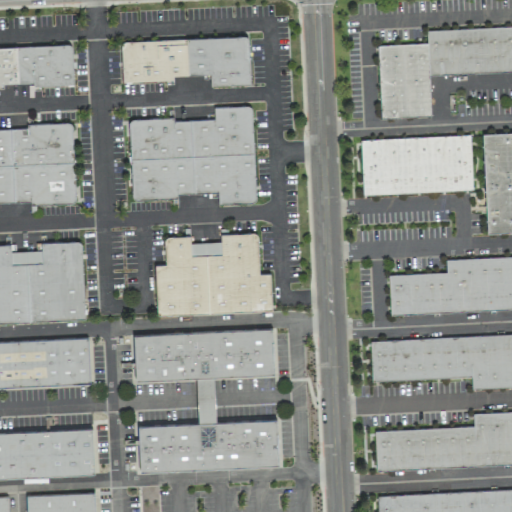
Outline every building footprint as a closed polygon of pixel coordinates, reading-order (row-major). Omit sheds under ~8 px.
[(511,26),(426,29),(426,43),(377,45),(380,118),(430,116),(428,75),(511,71),(511,26)] [(249,84),(247,36),(120,40),(122,82),(174,80),(174,75),(209,74),(209,85),(249,84)] [(0,85),(73,83),(71,45),(0,47),(0,85)] [(128,119),(131,198),(217,195),(217,204),(254,202),(251,105),(213,107),(213,119),(174,120),(174,117),(128,119)] [(0,203),(75,202),(72,122),(25,123),(25,128),(0,128),(0,203)] [(511,132),(482,133),(485,232),(511,231),(511,132)] [(360,139),(362,194),(472,190),(470,135),(360,139)] [(271,310),(270,273),(258,273),(257,232),(220,233),(220,242),(190,243),(189,236),(164,236),(165,264),(154,264),(155,314),(271,310)] [(0,322),(84,319),(81,241),(35,243),(35,250),(10,251),(10,244),(0,244),(0,322)] [(389,314),(511,309),(511,255),(445,258),(445,272),(388,274),(389,314)] [(278,466),(276,419),(215,421),(213,377),(273,374),(272,328),(133,333),(134,380),(195,378),(197,423),(135,425),(137,471),(278,466)] [(511,334),(369,339),(370,380),(470,377),(471,388),(511,386),(511,334)] [(0,340),(0,386),(89,384),(88,338),(0,340)] [(373,429),(375,470),(511,464),(511,411),(472,413),(472,426),(373,429)] [(92,428),(0,431),(0,477),(94,474),(92,428)] [(511,511),(511,489),(376,494),(376,511),(511,511)] [(25,494),(26,511),(94,511),(94,492),(25,494)]
